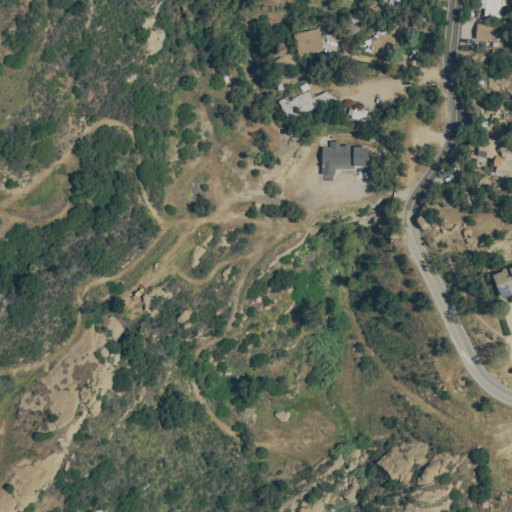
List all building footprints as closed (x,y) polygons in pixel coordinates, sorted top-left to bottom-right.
[(483,15),(498,15),(498,4),(503,4),(503,0),(478,0),(479,6),(483,7),(483,15)] [(373,52),(416,32),(410,19),(367,40),(373,52)] [(492,24),(476,22),(474,38),(490,40),(492,24)] [(322,47),(317,26),(292,33),(298,53),(322,47)] [(332,101),(326,87),(313,93),(310,87),(278,101),(287,121),(332,101)] [(511,165),(511,152),(507,152),(508,141),(480,137),(478,150),(487,152),(486,162),(495,164),(494,172),(511,174),(511,165)] [(321,145),(321,173),(334,173),(334,167),(367,167),(367,145),(338,145),(338,139),(329,139),(329,145),(321,145)] [(505,269),(508,277),(511,275),(509,267),(511,265),(511,292),(502,297),(493,274),(505,269)]
